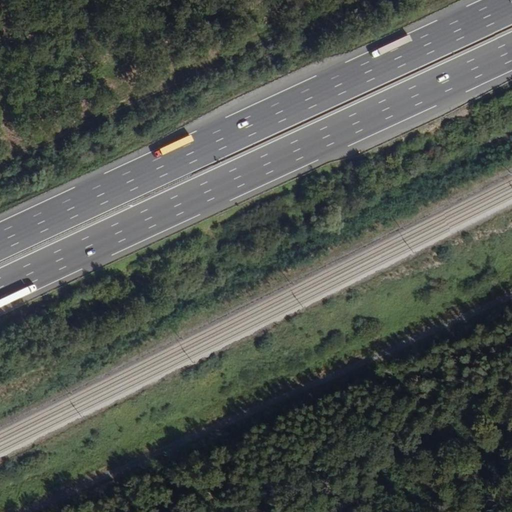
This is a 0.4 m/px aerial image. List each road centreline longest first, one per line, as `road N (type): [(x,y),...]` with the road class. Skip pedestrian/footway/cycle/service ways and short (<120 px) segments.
road 1 (motorway): [(511,3),(0,241)]
road 2 (motorway): [(0,288),(511,51)]
road 3 (track): [(511,294),(20,511)]
